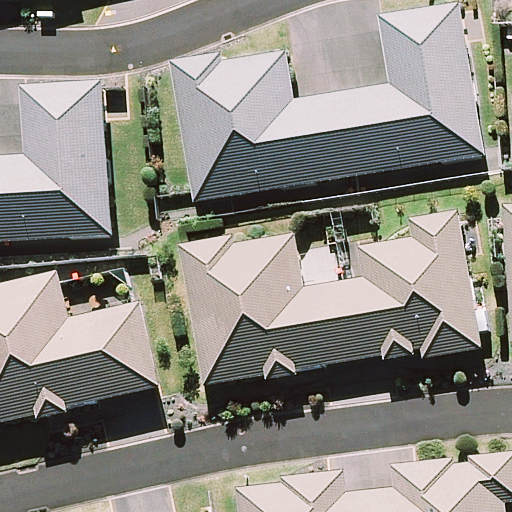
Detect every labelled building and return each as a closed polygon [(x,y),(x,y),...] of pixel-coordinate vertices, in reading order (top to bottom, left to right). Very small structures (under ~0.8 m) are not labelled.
[(178,72),(201,204),(483,156),(458,11),(380,25),(392,95),(294,111),(285,60),(224,70),(223,64),(178,72)] [(0,243),(113,236),(104,91),(28,96),(33,164),(0,166),(0,243)] [(186,253),(209,388),(268,378),(269,385),(302,379),(301,372),(425,351),(427,361),(478,353),(455,220),(410,228),(413,245),(360,254),(366,286),(306,296),(298,247),(231,258),(229,246),(186,253)] [(0,425),(38,417),(39,425),(71,417),(70,410),(161,389),(143,312),(71,328),(60,283),(0,296),(0,425)] [(290,489),(241,495),(243,511),(503,511),(503,508),(511,506),(511,464),(400,477),(402,496),(345,502),(342,477),(289,482),(290,489)]
